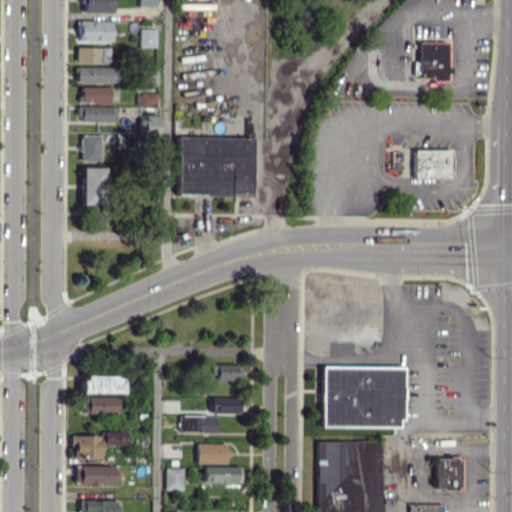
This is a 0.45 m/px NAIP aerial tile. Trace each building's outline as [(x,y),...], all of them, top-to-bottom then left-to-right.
[(113,0),(82,0),(82,12),(113,13),(113,0)] [(110,41),(110,21),(79,20),(78,40),(110,41)] [(157,47),(157,29),(140,29),(140,47),(157,47)] [(445,79),(446,42),(418,42),(418,78),(445,79)] [(110,47),(77,47),(76,62),(110,62),(110,47)] [(119,81),(119,66),(75,67),(76,82),(119,81)] [(144,83),(155,83),(156,69),(144,69),(144,83)] [(110,102),(109,86),(81,87),(81,103),(110,102)] [(137,92),(136,105),(156,106),(157,93),(137,92)] [(116,106),(80,105),(80,121),(116,122),(116,106)] [(160,132),(159,116),(153,116),(153,122),(149,122),(149,116),(139,116),(139,133),(160,132)] [(99,160),(99,135),(80,135),(80,160),(99,160)] [(176,196),(253,196),(253,137),(176,137),(176,196)] [(450,149),(413,150),(413,176),(451,176),(450,149)] [(103,167),(81,166),(81,204),(103,204),(103,167)] [(240,363),(212,364),(213,380),(240,379),(240,363)] [(404,420),(404,366),(320,366),(320,426),(398,426),(398,420),(404,420)] [(122,393),(122,375),(81,375),(81,392),(122,393)] [(115,397),(82,396),(82,413),(115,413),(115,397)] [(236,397),(210,397),(210,413),(236,412),(236,397)] [(216,416),(179,415),(179,431),(216,431),(216,416)] [(126,445),(126,430),(102,430),(102,444),(126,445)] [(73,457),(100,458),(100,435),(69,435),(69,445),(73,445),(73,457)] [(382,511),(382,440),(315,441),(316,511),(382,511)] [(227,443),(196,443),(196,463),(227,463),(227,443)] [(434,490),(459,490),(459,472),(462,472),(462,457),(434,456),(434,490)] [(116,465),(73,465),(73,484),(116,483),(116,465)] [(239,466),(203,465),(202,481),(239,482),(239,466)] [(182,489),(182,467),(164,467),(164,489),(182,489)] [(117,511),(117,499),(77,500),(77,511),(117,511)]
